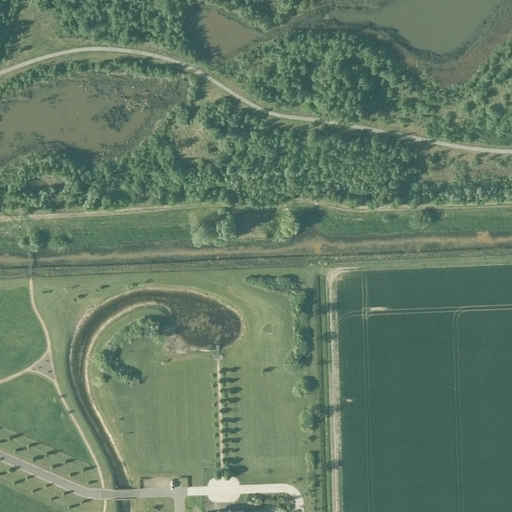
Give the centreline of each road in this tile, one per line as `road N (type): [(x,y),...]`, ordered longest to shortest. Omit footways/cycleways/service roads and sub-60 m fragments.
road 1 (track): [(511,201),(0,218)]
road 2 (track): [(239,0),(270,15),(292,58),(358,59),(443,109),(473,96),(511,56)]
